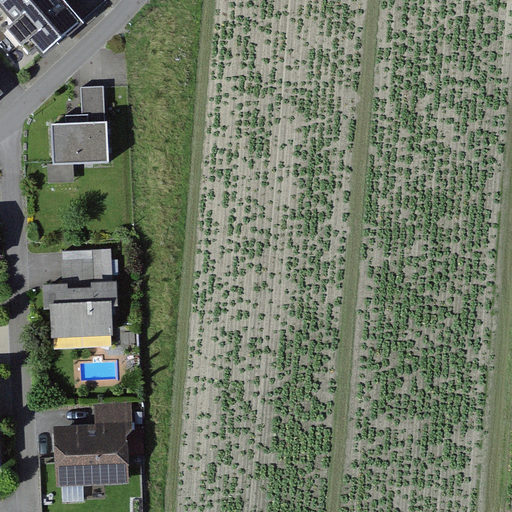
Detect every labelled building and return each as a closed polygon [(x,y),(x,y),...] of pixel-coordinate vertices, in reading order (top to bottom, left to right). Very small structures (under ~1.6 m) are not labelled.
[(85,25),(63,0),(0,0),(48,56),(85,25)] [(90,122),(60,124),(63,167),(118,164),(113,87),(87,89),(90,122)] [(130,247),(71,252),(73,282),(53,284),(58,346),(121,341),(118,306),(135,304),(130,247)] [(1,372),(0,372),(0,465),(9,465),(1,372)] [(138,406),(103,408),(104,424),(63,427),(67,488),(143,483),(138,406)]
